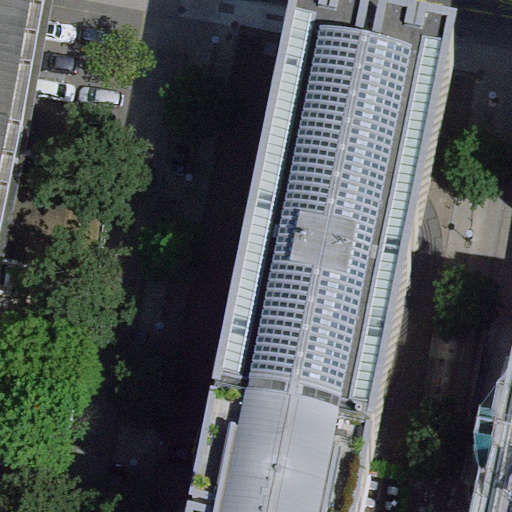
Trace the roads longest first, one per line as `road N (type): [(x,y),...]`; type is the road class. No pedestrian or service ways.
road 1 (residential): [(194,0),(99,511)]
road 2 (residential): [(511,217),(458,511)]
